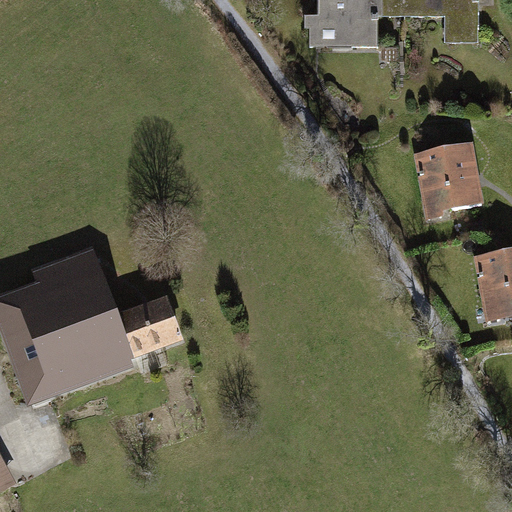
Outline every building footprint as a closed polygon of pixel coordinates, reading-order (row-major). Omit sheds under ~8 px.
[(382,3),(382,0),(320,0),(320,20),(303,20),(303,35),(308,35),(308,56),(381,57),(382,23),(382,3)] [(388,0),(388,3),(382,3),(382,23),(443,24),(442,47),(480,48),(481,6),(488,6),(487,0),(388,0)] [(473,147),(417,157),(429,223),(445,220),(444,214),(484,207),(479,182),(473,147)] [(36,285),(0,297),(0,325),(30,408),(139,368),(136,358),(186,340),(170,296),(121,313),(96,244),(30,268),(36,285)] [(511,246),(471,255),(485,328),(511,322),(511,246)] [(0,497),(19,487),(0,452),(0,497)]
